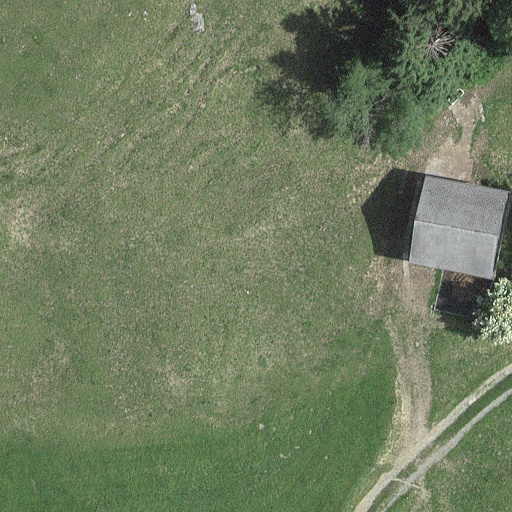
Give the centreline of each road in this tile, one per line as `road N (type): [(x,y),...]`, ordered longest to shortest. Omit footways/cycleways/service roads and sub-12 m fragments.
road 1 (track): [(475,84),(466,137),(414,164),(389,232),(425,450)]
road 2 (track): [(385,511),(425,450),(511,387)]
